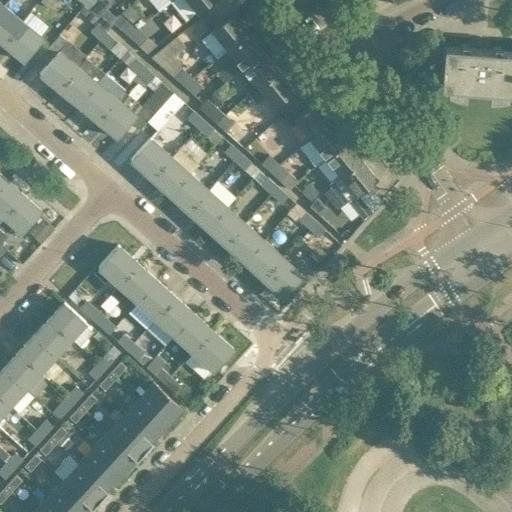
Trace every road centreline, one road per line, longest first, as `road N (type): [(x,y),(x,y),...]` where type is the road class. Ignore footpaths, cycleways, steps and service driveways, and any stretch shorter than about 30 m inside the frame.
road 1 (secondary): [(212,511),(335,384),(494,262)]
road 2 (secondary): [(412,277),(294,383),(175,511)]
road 3 (residential): [(280,347),(105,195)]
road 4 (residential): [(280,347),(128,511)]
road 5 (residential): [(474,233),(345,51)]
road 6 (residential): [(0,315),(105,195)]
road 7 (residential): [(412,277),(322,300),(280,347)]
road 8 (residential): [(105,195),(0,96)]
